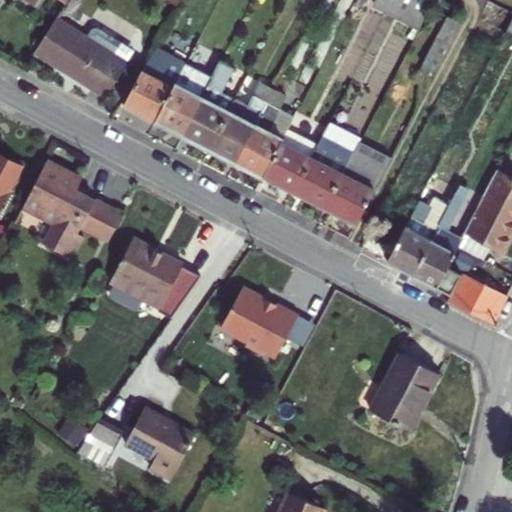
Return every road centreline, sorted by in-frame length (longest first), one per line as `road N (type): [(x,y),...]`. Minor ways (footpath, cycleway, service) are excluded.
road 1 (residential): [(511,355),(0,83)]
road 2 (residential): [(474,511),(511,359)]
